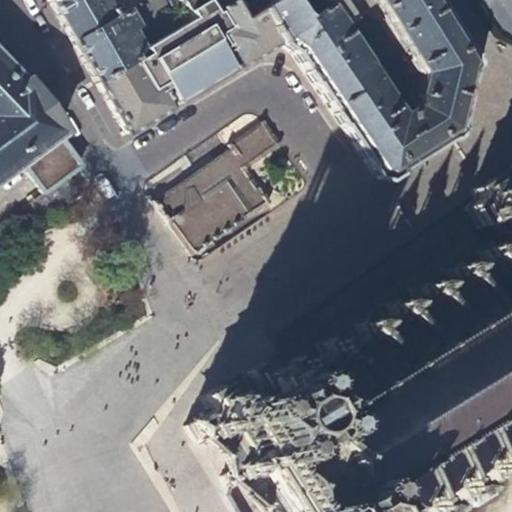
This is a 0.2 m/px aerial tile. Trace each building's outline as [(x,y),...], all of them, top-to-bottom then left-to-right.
[(48,0),(47,1),(70,41),(126,9),(136,4),(134,0),(48,0)] [(172,101),(232,65),(234,69),(276,44),(254,9),(239,19),(228,1),(214,10),(209,13),(200,0),(178,0),(190,18),(138,48),(141,53),(131,59),(148,91),(156,87),(168,108),(174,105),(172,101)] [(200,0),(209,13),(214,10),(228,1),(227,0),(200,0)] [(227,0),(228,1),(239,19),(254,9),(269,0),(227,0)] [(319,0),(269,0),(254,9),(276,44),(290,54),(324,104),(373,179),(385,180),(423,156),(449,140),(453,132),(462,96),(469,69),(466,56),(440,14),(431,0),(324,0),(321,2),(319,0)] [(135,24),(126,9),(70,41),(93,81),(131,59),(141,53),(138,48),(127,29),(135,24)] [(156,87),(148,91),(131,59),(93,81),(123,135),(168,108),(156,87)] [(232,65),(172,101),(174,105),(234,69),(232,65)] [(0,176),(14,167),(39,195),(64,176),(77,166),(54,137),(55,134),(18,81),(15,83),(0,66),(0,176)] [(265,123),(152,196),(192,258),(271,207),(243,164),(277,142),(265,123)] [(511,170),(510,167),(497,175),(505,188),(476,205),(468,192),(455,200),(463,213),(461,215),(480,246),(386,302),(396,317),(379,327),(370,313),(357,320),(366,336),(349,346),(340,331),(326,339),(335,354),(318,365),(309,350),(295,358),(305,373),(288,383),(279,369),(265,377),(274,392),(252,405),(247,398),(246,398),(238,385),(225,393),(233,406),(205,424),(196,411),(184,419),(189,428),(183,431),(193,456),(233,511),(416,511),(428,505),(432,511),(448,511),(450,511),(441,497),(458,486),(467,501),(469,499),(480,493),(472,478),(488,468),(497,483),(501,480),(505,487),(511,482),(511,170)] [(76,194),(64,176),(39,195),(33,199),(47,217),(76,194)] [(450,511),(448,511),(469,511),(475,509),(469,499),(467,501),(458,486),(441,497),(450,511)]
